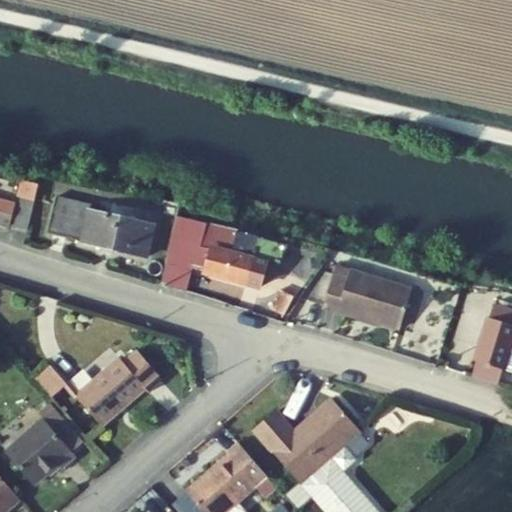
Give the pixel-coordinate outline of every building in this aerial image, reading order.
[(0,222),(9,225),(17,195),(2,190),(0,195),(0,222)] [(148,257),(155,225),(90,210),(91,205),(57,198),(49,235),(83,242),(83,243),(148,257)] [(28,231),(35,202),(21,199),(14,227),(28,231)] [(259,237),(177,217),(166,264),(175,266),(170,286),(190,292),(195,271),(208,274),(208,273),(264,287),(270,262),(267,261),(272,242),(258,238),(259,237)] [(322,267),(321,257),(311,258),(313,268),(322,267)] [(401,330),(413,290),(337,266),(325,306),(401,330)] [(282,290),(273,309),(287,315),(296,296),(282,290)] [(471,378),(500,384),(504,368),(511,369),(511,307),(489,302),(471,378)] [(77,396),(103,426),(146,389),(149,392),(164,380),(138,350),(124,362),(121,358),(77,396)] [(51,366),(36,378),(52,397),(67,385),(51,366)] [(333,399),(314,416),(316,419),(335,402),(333,399)] [(361,431),(335,402),(316,419),(314,416),(295,433),(276,411),(255,430),(300,482),(285,495),(298,510),(313,498),(325,511),(378,511),(344,472),(357,460),(344,445),(361,431)] [(61,468),(76,456),(45,420),(7,452),(34,484),(47,473),(58,464),(61,467),(61,468)] [(269,478),(239,443),(227,454),(228,456),(187,492),(204,511),(227,511),(256,486),(266,498),(276,489),(267,479),(269,478)] [(61,467),(58,464),(47,473),(49,475),(50,476),(61,467)] [(7,511),(22,500),(0,475),(0,511),(7,511)]
